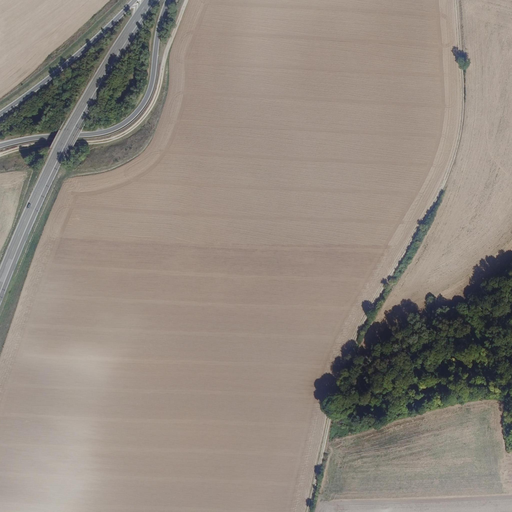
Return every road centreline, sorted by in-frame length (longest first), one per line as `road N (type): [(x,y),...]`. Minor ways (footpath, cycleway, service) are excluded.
road 1 (track): [(454,0),(454,150),(341,366),(306,511)]
road 2 (primary): [(151,0),(59,151),(0,285)]
road 3 (track): [(186,0),(154,98),(130,129),(0,154)]
road 4 (primary): [(0,145),(103,132),(138,111),(168,0)]
road 5 (track): [(324,440),(343,454),(511,458)]
road 6 (secondary): [(135,0),(0,113)]
